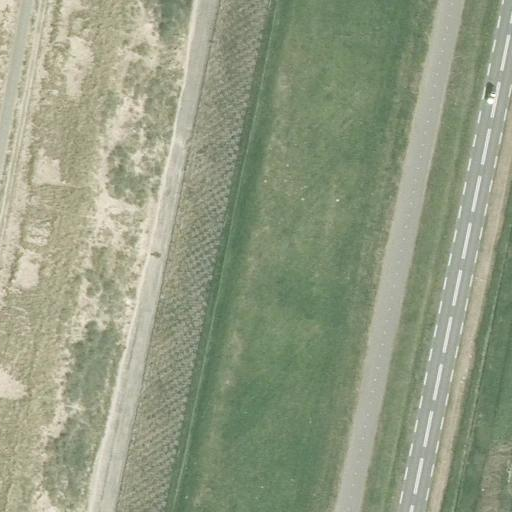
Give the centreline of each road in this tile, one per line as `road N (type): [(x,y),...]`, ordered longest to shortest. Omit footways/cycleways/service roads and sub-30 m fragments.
road 1 (unknown): [(198,0),(90,511)]
road 2 (tertiary): [(410,511),(511,9)]
